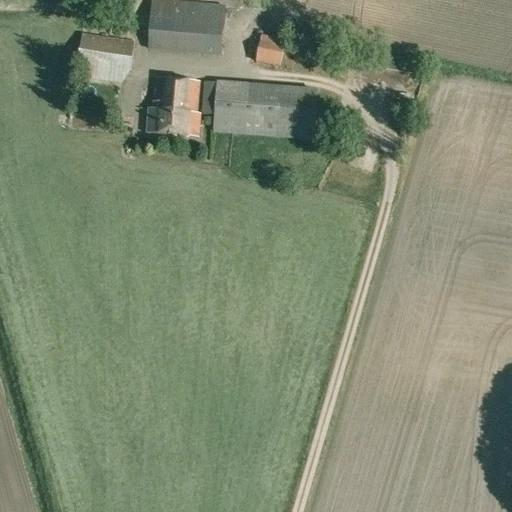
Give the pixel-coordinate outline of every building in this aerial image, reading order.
[(226,8),(154,2),(150,50),(222,56),(226,8)] [(263,30),(261,36),(256,63),(281,69),(286,44),(288,34),(270,30),(270,31),(263,30)] [(83,36),(79,63),(131,70),(135,44),(83,36)] [(202,114),(200,114),(197,113),(200,83),(157,78),(154,109),(150,109),(147,134),(199,139),(202,114)] [(314,140),(318,92),(219,84),(215,132),(314,140)] [(361,167),(376,171),(380,154),(365,150),(361,167)]
